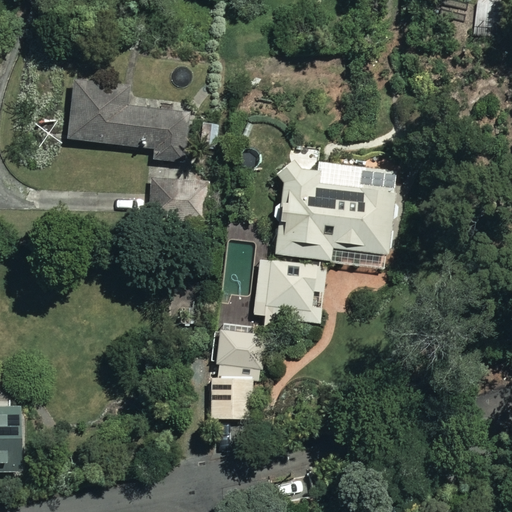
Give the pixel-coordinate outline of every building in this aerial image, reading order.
[(137,87),(73,79),(66,142),(156,152),(154,164),(187,168),(195,106),(136,99),(137,87)] [(321,333),(329,264),(388,271),(398,190),(360,186),(362,168),(319,163),(318,170),(286,166),(274,267),(258,265),(251,324),(321,333)] [(193,182),(149,182),(149,224),(192,225),(193,182)] [(245,377),(212,378),(213,420),(247,419),(245,377)] [(0,471),(21,472),(20,407),(0,406),(0,471)]
